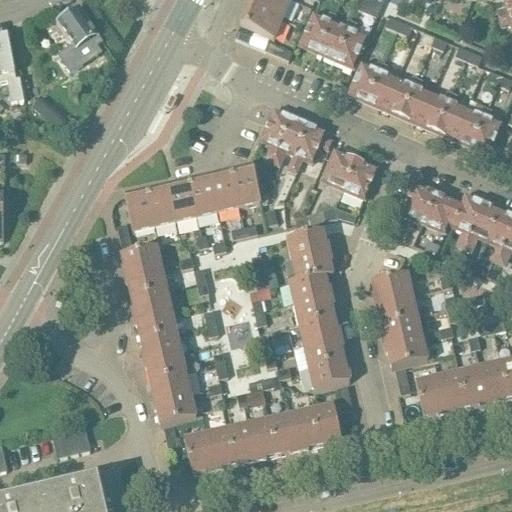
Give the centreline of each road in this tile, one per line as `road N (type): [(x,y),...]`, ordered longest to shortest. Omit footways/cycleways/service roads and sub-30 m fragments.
road 1 (tertiary): [(13,319),(175,28)]
road 2 (residential): [(403,150),(352,268),(389,452)]
road 3 (residential): [(389,452),(159,500)]
road 4 (residential): [(403,150),(249,89),(207,56)]
road 5 (residential): [(305,511),(511,464)]
road 6 (residential): [(140,443),(115,381),(13,319)]
road 7 (residential): [(140,443),(120,459),(0,490)]
road 8 (residential): [(511,424),(389,452)]
